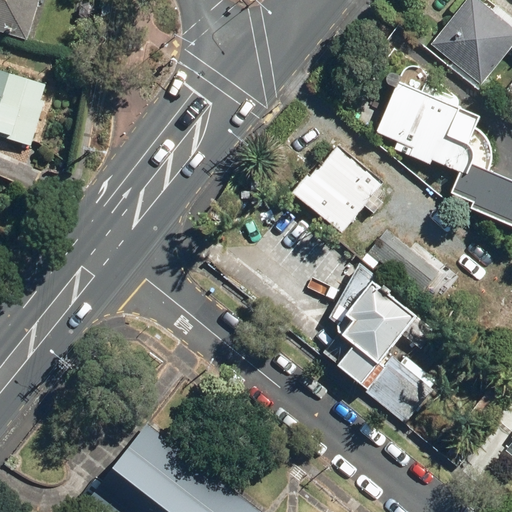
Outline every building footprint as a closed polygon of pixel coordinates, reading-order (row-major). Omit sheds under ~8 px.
[(43,0),(0,0),(0,29),(31,39),(43,0)] [(511,83),(504,94),(511,100),(511,9),(502,1),(496,8),(486,0),(469,0),(434,46),(484,84),(511,48),(511,83)] [(112,24),(118,3),(110,1),(105,22),(112,24)] [(481,127),(480,126),(487,112),(465,102),(448,86),(452,70),(428,53),(409,64),(381,131),(416,147),(413,153),(434,162),(437,156),(461,166),(466,168),(457,189),(479,198),(476,205),(511,220),(511,171),(494,164),(495,163),(495,161),(495,160),(496,159),(496,158),(496,157),(496,155),(496,154),(496,153),(496,152),(496,150),(496,149),(495,148),(495,147),(495,146),(494,144),(494,143),(494,142),(493,141),(493,140),(492,139),(492,138),(491,137),(490,136),(489,135),(489,134),(488,133),(487,132),(486,131),(485,130),(484,129),(483,128),(482,128),(481,127)] [(0,134),(32,144),(50,83),(0,68),(0,134)] [(383,181),(340,143),(297,192),(341,230),(383,181)] [(405,248),(396,241),(382,260),(423,292),(442,268),(409,243),(405,248)] [(343,361),(372,386),(390,364),(384,359),(425,311),(362,259),(332,315),(340,321),(338,324),(348,332),(359,342),(343,361)] [(440,380),(407,351),(371,393),(405,421),(440,380)] [(264,511),(147,424),(80,511),(264,511)]
